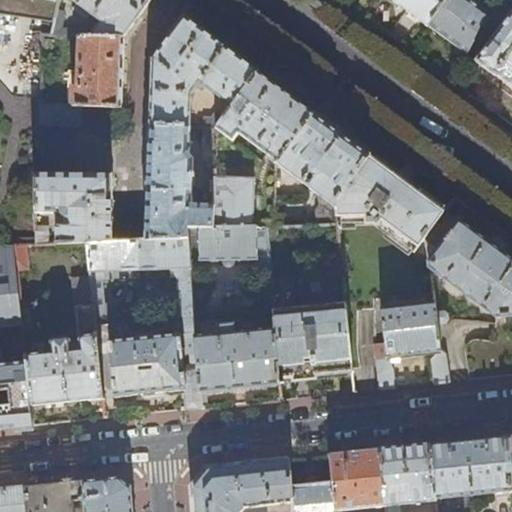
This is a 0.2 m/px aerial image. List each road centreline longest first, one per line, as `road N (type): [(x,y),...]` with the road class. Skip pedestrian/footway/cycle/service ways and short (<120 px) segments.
road 1 (residential): [(511,406),(159,442)]
road 2 (tertiary): [(511,184),(261,0)]
road 3 (residential): [(159,442),(0,459)]
